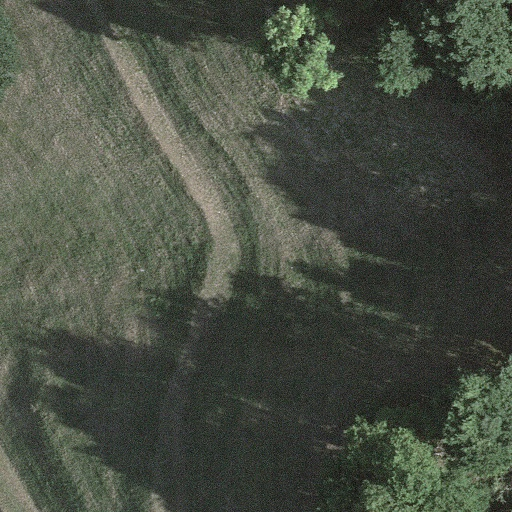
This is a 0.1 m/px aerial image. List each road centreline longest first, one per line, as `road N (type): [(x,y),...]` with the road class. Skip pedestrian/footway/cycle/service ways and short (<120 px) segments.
road 1 (track): [(161,511),(172,418),(210,300),(218,235),(194,177),(125,70),(99,0)]
road 2 (track): [(344,0),(481,139),(511,192)]
